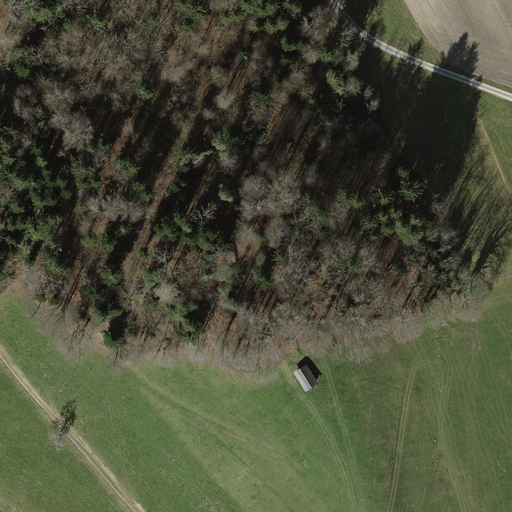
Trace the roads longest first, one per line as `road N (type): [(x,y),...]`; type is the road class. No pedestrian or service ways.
road 1 (track): [(137,511),(0,342)]
road 2 (track): [(332,0),(340,25),(511,97)]
